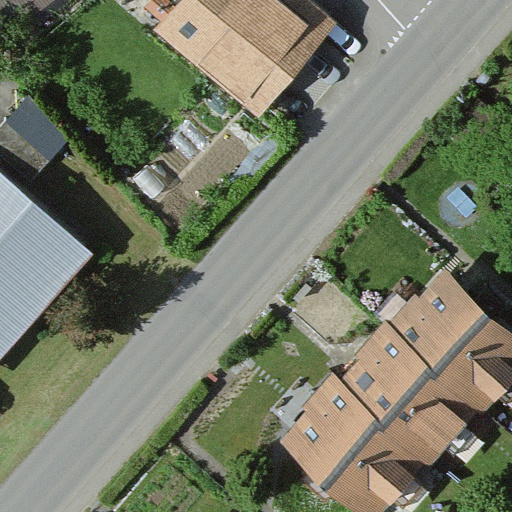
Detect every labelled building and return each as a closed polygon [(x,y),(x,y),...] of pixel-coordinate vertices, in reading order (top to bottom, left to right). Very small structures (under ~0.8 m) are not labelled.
[(4,0),(26,19),(42,0),(4,0)] [(329,18),(306,0),(183,0),(155,37),(255,114),(329,18)] [(42,164),(5,128),(0,133),(0,157),(26,182),(42,164)] [(0,358),(90,257),(0,177),(0,358)] [(511,383),(511,324),(448,270),(422,302),(414,295),(338,384),(329,376),(275,441),(358,511),(382,511),(424,464),(429,468),(477,412),(484,417),(511,383)]
